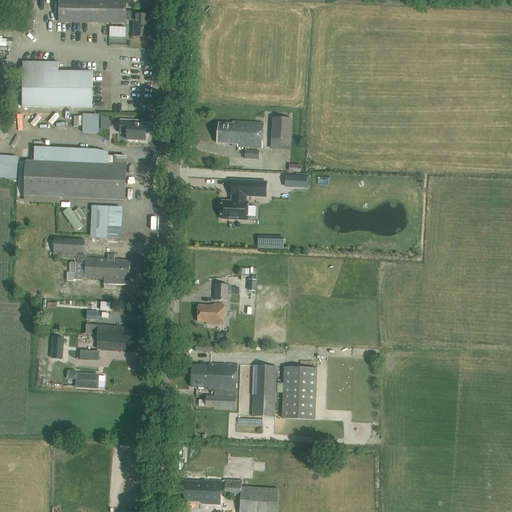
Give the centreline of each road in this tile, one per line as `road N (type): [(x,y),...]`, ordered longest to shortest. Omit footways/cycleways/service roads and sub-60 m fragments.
road 1 (unclassified): [(157,511),(180,0)]
road 2 (track): [(511,6),(365,0)]
